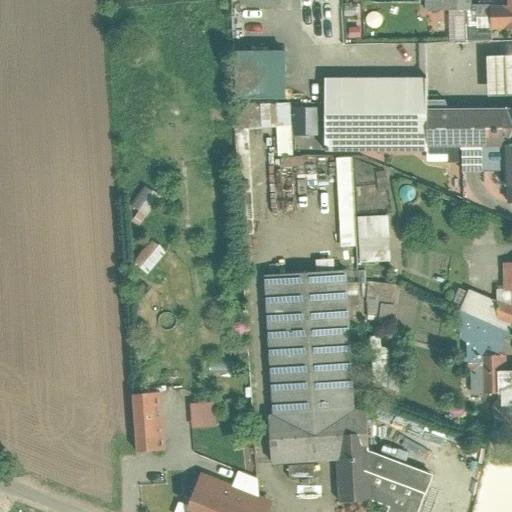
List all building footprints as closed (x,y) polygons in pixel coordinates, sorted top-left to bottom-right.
[(425,0),(426,14),(472,13),(471,0),(425,0)] [(511,0),(510,0),(510,7),(476,8),(476,32),(511,31),(511,0)] [(126,55),(137,66),(154,50),(142,38),(126,55)] [(511,43),(487,44),(490,102),(511,100),(511,43)] [(238,105),(287,103),(286,55),(237,56),(238,105)] [(428,82),(327,83),(327,156),(428,155),(428,82)] [(291,105),(260,106),(261,130),(276,130),(292,129),(291,105)] [(295,137),(319,137),(318,110),(295,111),(295,137)] [(508,207),(511,206),(511,111),(429,113),(430,153),(508,152),(508,207)] [(293,159),(292,129),(276,130),(277,159),(293,159)] [(353,160),(337,160),(341,249),(358,248),(353,160)] [(132,209),(146,220),(161,200),(146,190),(132,209)] [(360,264),(391,263),(389,218),(358,220),(360,264)] [(134,266),(148,277),(167,254),(153,242),(134,266)] [(510,333),(511,328),(511,266),(505,266),(506,306),(470,292),(461,315),(510,333)] [(346,276),(260,281),(272,467),(335,463),(337,507),(370,505),(367,454),(364,415),(355,416),(346,276)] [(366,318),(381,320),(380,323),(396,325),(398,309),(392,308),(394,287),(369,285),(366,318)] [(469,347),(470,367),(483,367),(483,359),(503,358),(503,344),(510,335),(460,316),(461,341),(469,347)] [(470,367),(471,398),(499,397),(500,412),(511,411),(511,375),(507,375),(506,358),(503,358),(483,359),(483,367),(470,367)] [(137,454),(166,452),(162,394),(133,396),(137,454)] [(191,407),(193,431),(216,429),(215,405),(191,407)] [(421,511),(434,480),(367,454),(370,505),(389,511),(388,511),(421,511)] [(271,511),(273,508),(205,481),(192,511),(271,511)]
